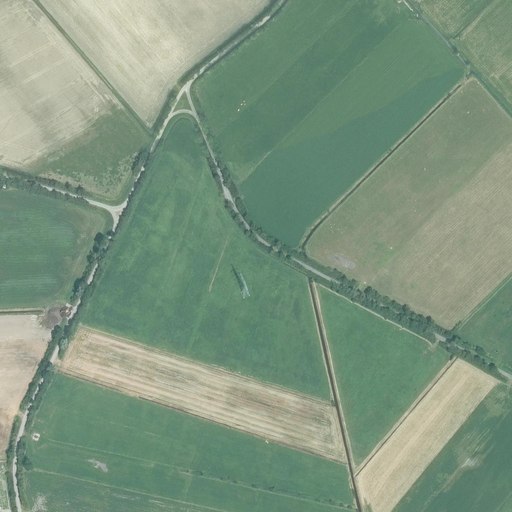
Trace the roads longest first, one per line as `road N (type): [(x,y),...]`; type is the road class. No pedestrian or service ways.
road 1 (unclassified): [(511,378),(266,243),(232,204),(196,114)]
road 2 (unclassified): [(17,511),(16,440),(121,211)]
road 3 (unclassified): [(121,211),(0,173)]
road 4 (unclassified): [(191,81),(284,0)]
